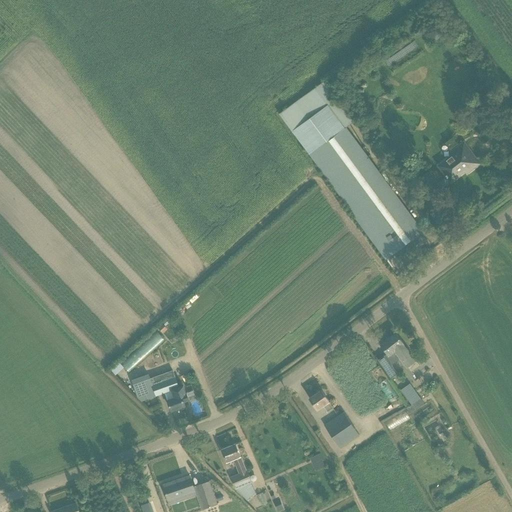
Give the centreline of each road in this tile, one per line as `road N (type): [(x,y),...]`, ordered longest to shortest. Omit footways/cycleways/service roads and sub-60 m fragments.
road 1 (unclassified): [(0,497),(240,413),(396,299)]
road 2 (unclassified): [(511,495),(396,299)]
road 3 (unclassified): [(396,299),(511,213)]
